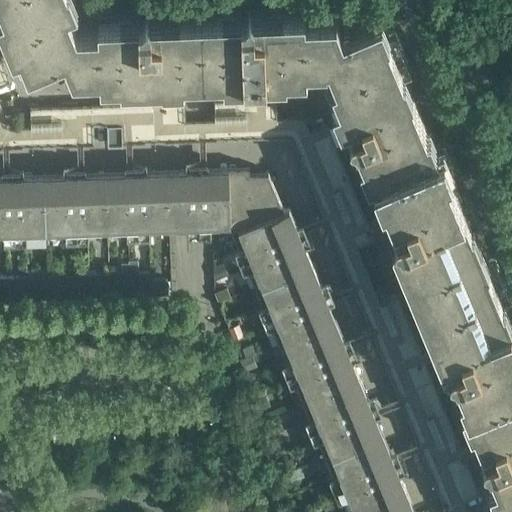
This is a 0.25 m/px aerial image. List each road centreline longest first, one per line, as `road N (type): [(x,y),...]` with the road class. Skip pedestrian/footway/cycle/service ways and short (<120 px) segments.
road 1 (unclassified): [(511,272),(484,207),(448,33),(416,0)]
road 2 (unclassified): [(0,335),(193,326)]
